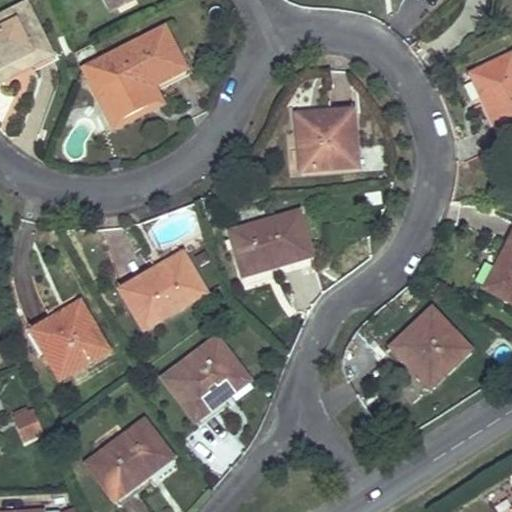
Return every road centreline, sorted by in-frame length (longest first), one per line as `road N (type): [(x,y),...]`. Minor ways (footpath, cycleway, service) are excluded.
road 1 (residential): [(300,412),(312,350),(332,315),(403,253),(423,219),(432,178),(422,99),(402,66),(374,40),(329,23),(271,19)]
road 2 (residential): [(271,19),(244,100),(213,146),(173,172),(118,187),(56,179),(0,152)]
road 3 (tertiary): [(371,500),(511,410)]
road 4 (residential): [(300,412),(217,511)]
